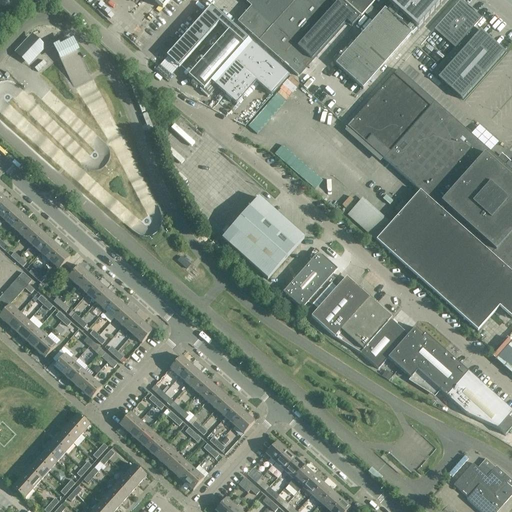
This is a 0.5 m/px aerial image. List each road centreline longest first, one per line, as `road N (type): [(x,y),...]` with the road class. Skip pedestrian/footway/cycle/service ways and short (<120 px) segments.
road 1 (unclassified): [(511,389),(62,0)]
road 2 (residential): [(185,328),(0,162)]
road 3 (unknown): [(452,0),(348,114),(335,166)]
road 4 (residential): [(394,511),(281,415)]
road 5 (residential): [(194,511),(97,423)]
road 6 (residential): [(281,415),(185,328)]
road 7 (residential): [(198,511),(281,415)]
